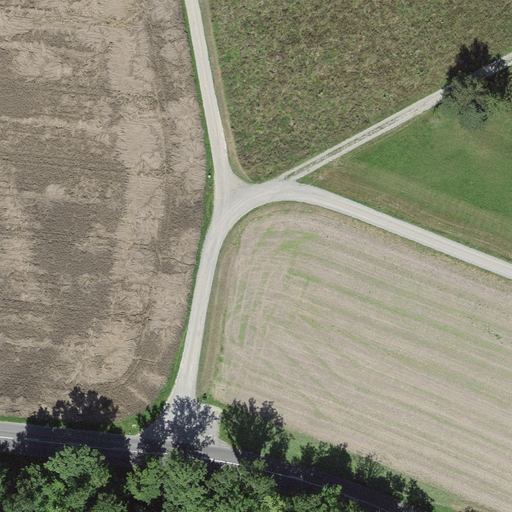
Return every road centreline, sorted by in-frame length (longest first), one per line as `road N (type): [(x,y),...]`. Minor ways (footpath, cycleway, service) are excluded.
road 1 (track): [(511,271),(332,203),(269,194),(232,215),(204,291),(177,454)]
road 2 (tertiary): [(0,435),(243,465),(388,511)]
road 3 (track): [(269,194),(511,70)]
road 4 (track): [(232,215),(196,0)]
